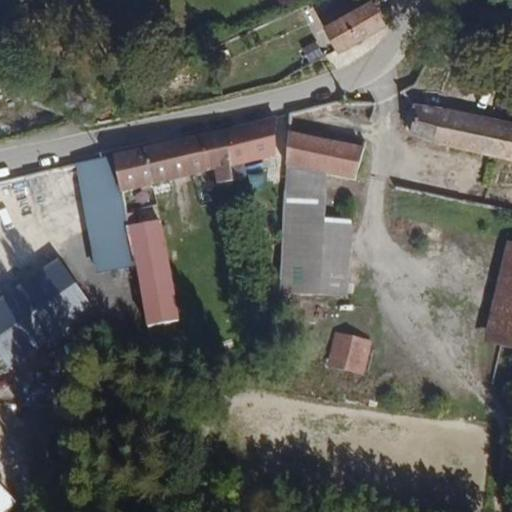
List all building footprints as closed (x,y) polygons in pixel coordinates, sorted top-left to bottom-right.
[(323,27),(369,0),(340,0),(315,15),(323,27)] [(338,53),(385,26),(383,22),(369,0),(323,27),(336,51),(338,53)] [(317,40),(302,48),(311,65),(326,56),(317,40)] [(511,122),(508,121),(414,102),(407,131),(434,143),(511,159),(511,122)] [(250,122),(237,125),(223,128),(229,166),(274,155),(275,117),(250,122)] [(223,128),(109,151),(110,154),(119,191),(213,169),(229,166),(223,128)] [(356,178),(363,147),(289,130),(286,163),(325,171),(356,178)] [(119,191),(110,154),(75,164),(88,235),(94,273),(134,263),(126,225),(119,191)] [(345,293),(351,225),(323,223),(325,171),(286,163),(278,291),(345,293)] [(231,179),(229,166),(213,169),(216,182),(220,183),(231,179)] [(57,212),(47,172),(24,178),(34,218),(57,212)] [(379,191),(382,180),(368,176),(364,188),(379,191)] [(158,219),(126,225),(134,263),(146,322),(177,316),(158,219)] [(511,348),(511,241),(505,240),(482,342),(511,348)] [(14,290),(59,259),(51,247),(5,278),(14,290)] [(25,350),(91,305),(59,259),(14,290),(0,299),(0,354),(6,363),(18,355),(25,350)] [(354,375),(363,345),(343,340),(336,336),(326,366),(354,375)] [(0,511),(25,511),(0,483),(0,511)]
